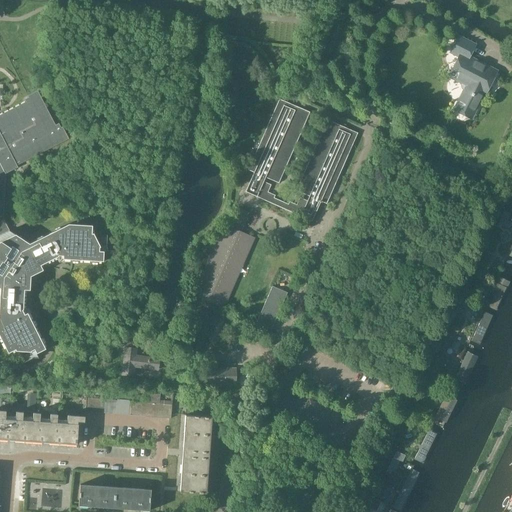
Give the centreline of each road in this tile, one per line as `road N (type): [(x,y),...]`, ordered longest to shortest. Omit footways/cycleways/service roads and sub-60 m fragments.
road 1 (residential): [(91,460),(159,465),(161,425),(94,420)]
road 2 (residential): [(269,361),(216,511)]
